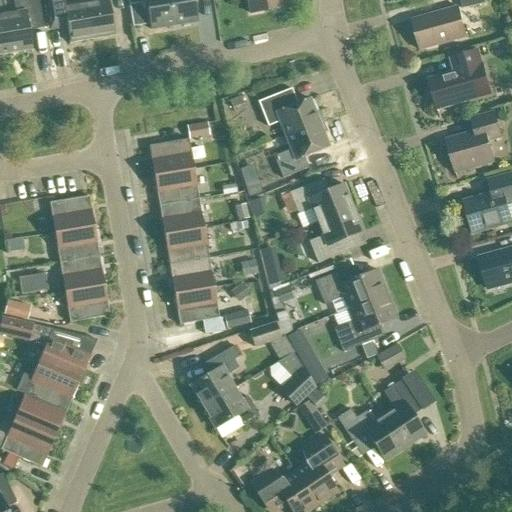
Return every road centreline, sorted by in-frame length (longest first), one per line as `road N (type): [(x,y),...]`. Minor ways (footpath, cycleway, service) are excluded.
road 1 (residential): [(457,352),(353,103),(335,39)]
road 2 (residential): [(96,86),(335,39)]
road 3 (residential): [(376,511),(459,460),(473,427),(457,352)]
road 4 (residential): [(138,353),(105,155)]
road 5 (residential): [(71,511),(138,353)]
road 6 (residential): [(217,496),(154,395),(138,353)]
